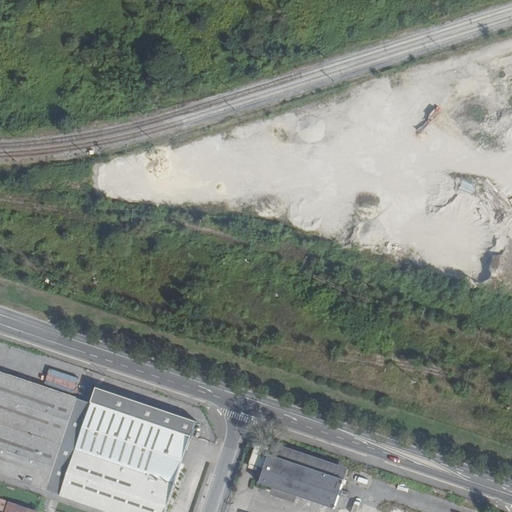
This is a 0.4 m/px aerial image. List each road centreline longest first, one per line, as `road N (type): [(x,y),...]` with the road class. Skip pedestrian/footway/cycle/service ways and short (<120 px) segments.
road 1 (tertiary): [(511,493),(244,406)]
road 2 (tertiary): [(244,406),(0,324)]
road 3 (track): [(323,364),(334,377),(511,437)]
road 4 (unknown): [(511,170),(474,162),(455,125),(478,66),(511,47)]
